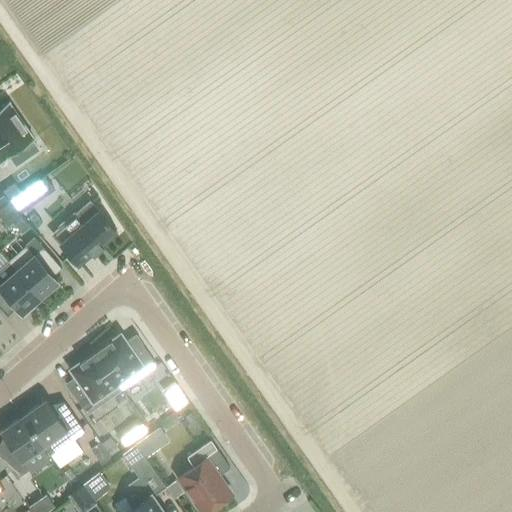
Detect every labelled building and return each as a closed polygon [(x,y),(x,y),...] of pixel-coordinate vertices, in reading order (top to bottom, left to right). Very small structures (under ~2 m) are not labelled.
[(0,162),(8,157),(32,140),(34,139),(33,137),(32,137),(9,103),(8,101),(0,106),(0,162)] [(7,187),(1,192),(8,201),(21,192),(14,182),(7,187)] [(21,192),(8,201),(18,213),(37,200),(28,187),(21,192)] [(9,202),(0,209),(0,218),(7,227),(13,222),(20,217),(9,202)] [(60,229),(53,235),(78,264),(91,253),(92,254),(102,245),(101,244),(115,232),(106,223),(107,222),(104,218),(103,219),(97,212),(83,224),(75,213),(74,212),(57,226),(58,227),(59,227),(60,229)] [(7,262),(39,298),(57,282),(52,276),(61,268),(43,247),(35,238),(25,246),(7,262)] [(39,298),(7,262),(0,267),(0,307),(7,315),(16,308),(23,317),(36,306),(33,303),(39,298)] [(95,353),(121,390),(156,365),(137,338),(127,345),(123,339),(117,343),(114,339),(95,353)] [(67,387),(86,414),(121,390),(95,353),(77,366),(79,370),(74,374),(78,380),(67,387)] [(163,390),(177,410),(188,402),(175,382),(163,390)] [(22,416),(50,455),(84,431),(63,402),(52,409),(45,399),(22,416)] [(50,455),(22,416),(0,431),(0,432),(6,441),(0,445),(0,456),(16,479),(28,470),(21,461),(43,446),(49,455),(50,455)] [(142,423),(131,431),(137,440),(149,432),(142,423)] [(135,443),(145,458),(154,452),(143,437),(135,443)] [(229,468),(210,440),(187,456),(193,466),(178,477),(202,511),(205,511),(230,495),(217,476),(229,468)] [(107,452),(99,442),(90,449),(97,459),(107,452)] [(139,478),(152,468),(145,458),(135,443),(122,454),(139,478)] [(175,481),(166,487),(173,498),(183,492),(175,481)] [(67,496),(78,511),(85,511),(96,504),(83,485),(67,496)] [(125,511),(162,511),(145,486),(126,500),(132,507),(125,511)] [(28,506),(32,511),(46,511),(54,506),(46,494),(28,506)]
